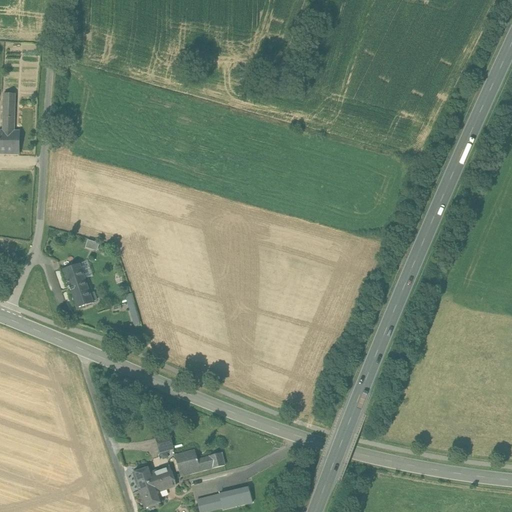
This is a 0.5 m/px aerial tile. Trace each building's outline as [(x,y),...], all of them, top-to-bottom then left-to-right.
[(15,94),(4,94),(3,131),(14,131),(15,94)] [(3,131),(0,130),(0,151),(15,152),(16,131),(14,131),(3,131)] [(87,240),(85,247),(97,250),(99,243),(87,240)] [(80,264),(63,269),(77,308),(93,303),(83,274),(85,273),(85,271),(83,272),(80,264)] [(141,324),(132,294),(126,295),(135,325),(141,324)] [(170,435),(156,439),(160,453),(173,449),(170,435)] [(195,450),(175,455),(181,476),(213,468),(213,469),(225,466),(221,453),(210,456),(198,460),(195,450)] [(151,472),(135,477),(140,491),(156,486),(155,482),(173,476),(170,467),(152,473),(151,472)] [(156,486),(140,491),(146,508),(162,502),(158,492),(176,485),(173,476),(155,482),(156,486)] [(249,488),(220,495),(223,508),(223,510),(253,502),(249,488)] [(220,495),(197,501),(199,511),(205,511),(223,508),(220,495)]
